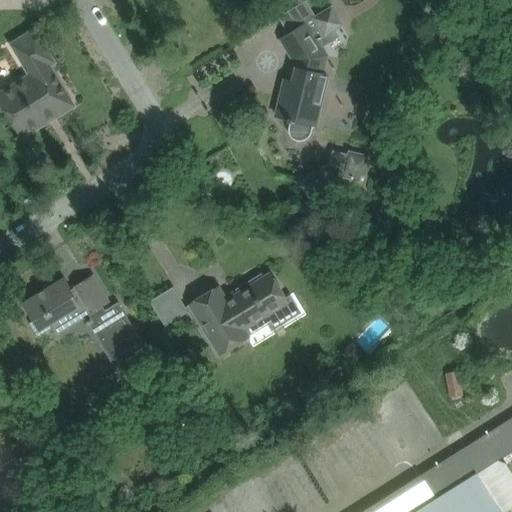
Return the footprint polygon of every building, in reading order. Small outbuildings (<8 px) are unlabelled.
[(309,138),(311,133),(313,125),(315,126),(328,76),(322,74),(327,55),(317,39),(324,34),(325,35),(342,25),(332,8),(314,18),(315,19),(308,24),(307,23),(284,37),(299,60),(293,82),(285,80),(277,117),(288,119),(288,122),(291,123),(290,127),(290,133),(293,138),(298,141),(304,141),(309,138)] [(23,136),(47,122),(44,116),(71,101),(50,65),(55,62),(35,30),(18,41),(12,44),(31,75),(15,85),(19,91),(2,102),(12,119),(23,136)] [(364,177),(369,157),(350,152),(345,171),(332,168),(299,189),(306,200),(343,178),(361,182),(362,177),(364,177)] [(244,329),(288,302),(281,292),(271,274),(264,279),(262,275),(237,290),(240,293),(227,301),(218,288),(191,305),(201,322),(221,354),(249,337),(244,329)] [(71,290),(70,289),(64,279),(23,304),(33,321),(30,323),(38,337),(52,328),(57,335),(59,334),(57,331),(70,323),(65,316),(78,308),(89,324),(97,319),(105,334),(98,338),(113,363),(127,355),(129,359),(128,359),(129,360),(147,349),(119,302),(105,310),(103,307),(110,303),(103,292),(93,275),(74,287),(75,287),(71,290)] [(377,315),(354,337),(367,351),(391,330),(377,315)] [(458,374),(445,377),(449,397),(462,394),(458,374)] [(177,402),(165,409),(174,425),(186,418),(177,402)] [(511,420),(453,458),(423,477),(438,500),(477,475),(493,466),(499,461),(505,458),(511,453),(511,420)] [(0,501),(31,482),(17,458),(4,466),(5,467),(0,470),(0,501)]
